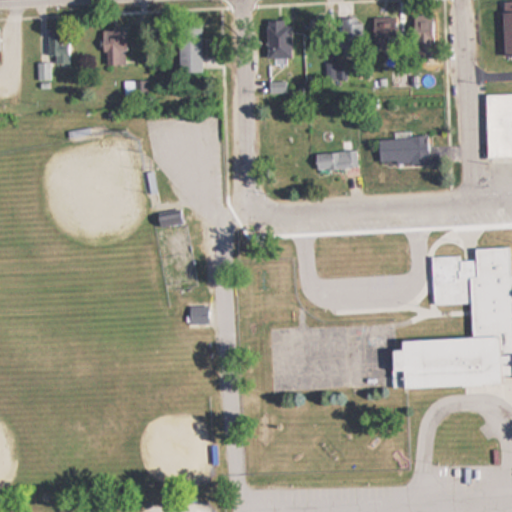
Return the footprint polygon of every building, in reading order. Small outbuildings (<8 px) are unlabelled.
[(499,57),(511,56),(511,1),(498,2),(499,57)] [(358,39),(358,16),(339,16),(339,39),(358,39)] [(415,18),(415,49),(431,49),(431,18),(415,18)] [(262,57),(287,57),(287,19),(262,19),(262,57)] [(199,23),(175,23),(175,73),(199,73),(199,23)] [(124,29),(99,29),(99,65),(124,65),(124,29)] [(146,80),(122,80),(122,101),(146,101),(146,80)] [(482,157),(511,157),(511,92),(482,93),(482,157)] [(427,134),(378,134),(378,163),(427,163),(427,134)] [(356,168),(356,150),(312,151),(312,168),(356,168)] [(511,353),(508,354),(509,248),(471,248),(470,260),(458,260),(458,256),(430,256),(429,304),(468,305),(467,339),(395,338),(394,350),(386,350),(385,372),(395,372),(395,390),(511,391),(511,353)] [(206,322),(206,305),(187,305),(187,322),(206,322)]
